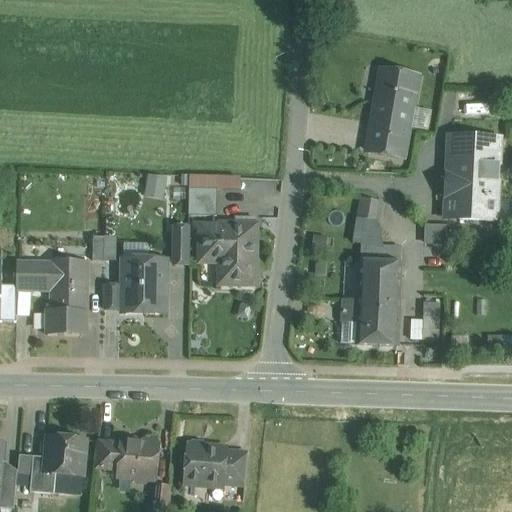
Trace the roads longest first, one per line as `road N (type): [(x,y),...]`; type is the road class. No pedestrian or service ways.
road 1 (residential): [(307,29),(271,392)]
road 2 (tertiary): [(0,385),(271,392)]
road 3 (tertiary): [(271,392),(511,401)]
